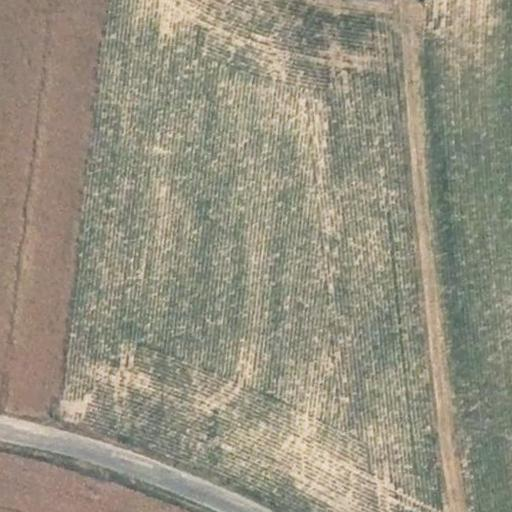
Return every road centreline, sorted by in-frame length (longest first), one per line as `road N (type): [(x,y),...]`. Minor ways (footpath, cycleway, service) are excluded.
road 1 (track): [(459,511),(412,149),(404,0)]
road 2 (residential): [(0,427),(174,477),(247,511)]
